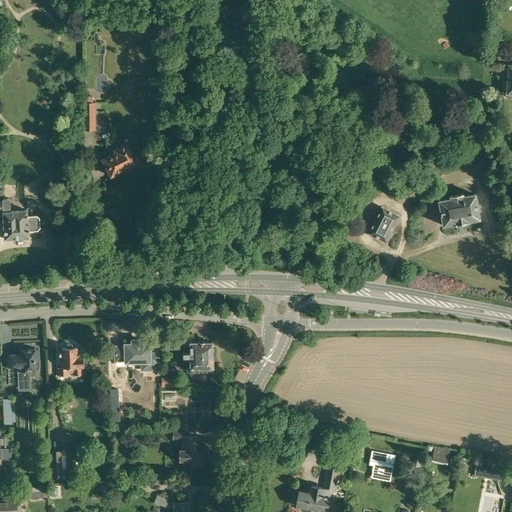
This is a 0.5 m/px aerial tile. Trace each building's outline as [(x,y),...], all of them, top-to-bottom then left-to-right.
[(93,96),(85,96),(85,130),(96,130),(95,102),(93,102),(93,96)] [(134,165),(139,162),(129,142),(114,149),(116,152),(103,159),(111,176),(128,168),(127,166),(133,163),(134,165)] [(243,177),(229,177),(229,202),(254,202),(254,176),(248,177),(248,171),(243,171),(243,177)] [(37,230),(40,227),(39,218),(37,216),(27,216),(27,210),(11,211),(10,198),(3,199),(2,190),(0,190),(0,212),(3,212),(5,239),(28,237),(28,231),(37,230)] [(467,221),(479,219),(475,194),(462,196),(462,195),(451,197),(451,198),(439,201),(443,225),(455,223),(455,224),(467,221)] [(386,241),(399,215),(382,206),(369,233),(386,241)] [(125,347),(118,347),(115,347),(115,360),(125,360),(125,362),(145,362),(145,369),(158,369),(157,357),(149,357),(149,344),(142,344),(142,340),(132,340),(132,345),(125,345),(125,347)] [(65,346),(65,348),(61,348),(61,350),(59,350),(59,357),(62,357),(62,368),(59,368),(59,376),(68,375),(68,373),(73,373),(73,375),(82,375),(82,368),(84,368),(84,365),(87,365),(87,359),(83,359),(83,356),(81,356),(81,349),(77,350),(77,347),(72,348),(72,345),(72,344),(71,343),(70,342),(67,343),(66,343),(65,346)] [(188,342),(188,366),(186,366),(186,372),(189,372),(211,372),(211,367),(210,342),(188,342)] [(40,367),(40,365),(40,361),(39,349),(22,350),(22,354),(7,355),(7,368),(17,368),(18,378),(26,378),(26,372),(37,372),(39,370),(40,368),(40,367)] [(161,376),(162,387),(174,387),(174,376),(161,376)] [(3,398),(4,424),(12,424),(12,421),(11,400),(11,398),(3,398)] [(126,423),(112,423),(112,433),(126,433),(126,423)] [(203,467),(203,450),(197,450),(197,436),(185,436),(186,427),(172,427),(172,438),(184,439),(184,450),(179,449),(179,461),(191,461),(191,467),(203,467)] [(433,447),(431,462),(447,465),(449,450),(433,447)] [(51,451),(52,478),(76,477),(75,450),(51,451)] [(391,474),(395,455),(371,450),(369,460),(374,461),(372,470),(391,474)] [(329,454),(322,487),(311,485),(310,493),(298,491),(295,506),(327,511),(331,492),(335,492),(339,472),(342,456),(329,454)] [(475,471),(501,476),(503,466),(477,461),(475,471)] [(475,496),(479,474),(469,472),(465,494),(475,496)] [(136,482),(125,482),(124,488),(125,488),(124,495),(135,495),(135,490),(133,490),(133,489),(136,489),(136,482)] [(98,486),(98,496),(106,496),(107,486),(98,486)] [(154,502),(175,510),(174,511),(187,511),(188,503),(178,503),(157,495),(154,502)] [(16,511),(16,501),(16,500),(14,500),(0,501),(0,511),(16,511)]
